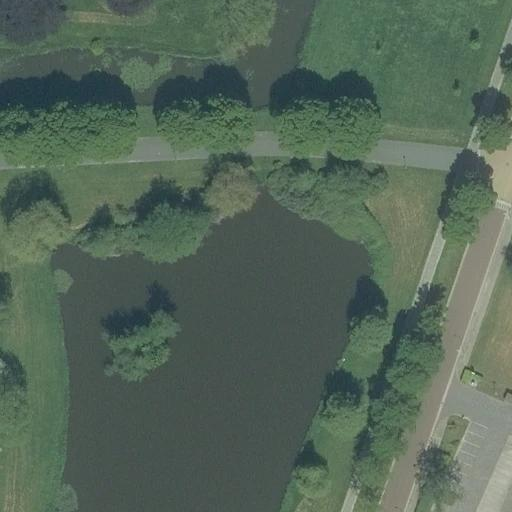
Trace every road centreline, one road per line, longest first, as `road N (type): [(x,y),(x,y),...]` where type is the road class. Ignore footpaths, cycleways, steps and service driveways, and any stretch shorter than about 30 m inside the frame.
road 1 (residential): [(0,156),(249,141),(509,164)]
road 2 (residential): [(391,511),(509,164)]
